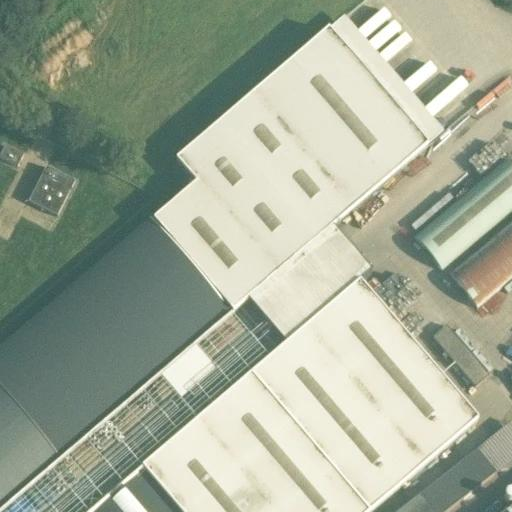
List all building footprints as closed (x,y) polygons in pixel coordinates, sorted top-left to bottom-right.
[(231,315),(246,302),(331,229),(441,135),(343,20),(175,163),(195,187),(152,223),(231,315)] [(4,148),(0,156),(0,160),(16,169),(22,158),(4,148)] [(511,171),(504,162),(413,239),(441,273),(511,212),(511,171)] [(56,219),(75,184),(46,169),(28,204),(56,219)] [(511,281),(511,222),(447,277),(476,312),(511,281)] [(0,511),(2,511),(231,318),(151,224),(150,223),(0,350),(0,511)] [(371,511),(476,423),(358,285),(370,275),(348,250),(331,229),(246,302),(264,323),(286,349),(95,511),(371,511)] [(489,376),(446,326),(432,338),(475,387),(489,376)] [(511,427),(511,426),(477,452),(400,511),(448,511),(495,476),(496,477),(511,464),(511,427)]
